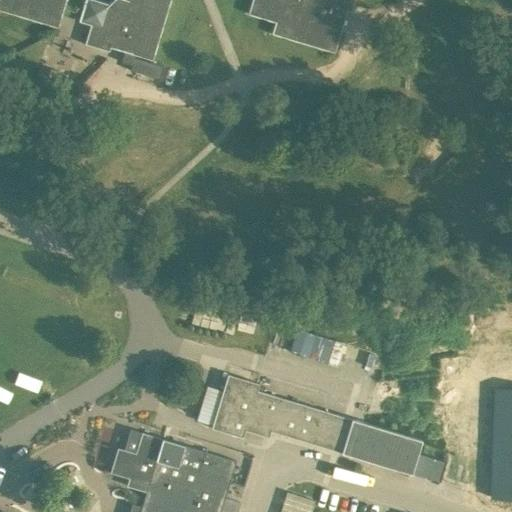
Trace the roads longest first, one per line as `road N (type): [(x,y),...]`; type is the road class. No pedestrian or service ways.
road 1 (residential): [(414,0),(363,22),(315,98),(280,114),(213,115),(117,88),(40,112),(0,107)]
road 2 (residential): [(134,414),(154,343),(120,273),(90,253),(0,223)]
road 3 (residential): [(268,458),(449,511)]
road 4 (residential): [(134,414),(0,488)]
road 5 (residential): [(268,458),(134,414)]
